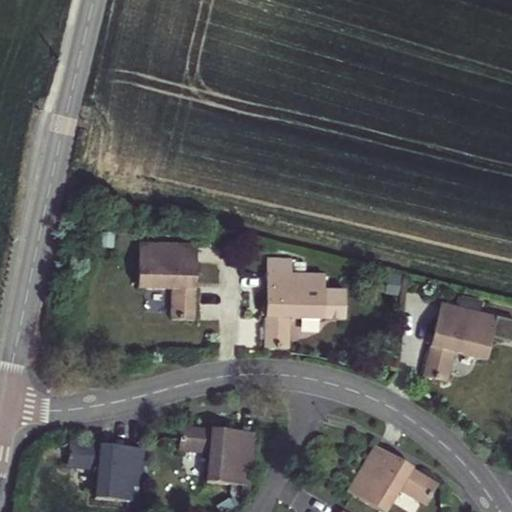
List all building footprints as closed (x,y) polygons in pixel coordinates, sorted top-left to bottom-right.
[(176,292),(174,320),(194,321),(200,248),(145,241),(140,287),(176,292)] [(273,256),(268,344),(291,345),(292,319),(324,320),(324,321),(345,322),(347,292),(326,291),(327,271),(292,270),(292,257),(273,256)] [(511,321),(442,307),(425,380),(450,385),(457,355),(489,362),(493,339),(511,343),(511,321)] [(208,482),(256,485),(259,438),(184,432),(183,454),(210,457),(208,482)] [(143,506),(148,454),(73,448),(71,471),(98,473),(95,502),(143,506)] [(378,450),(353,492),(384,511),(385,511),(403,484),(434,502),(442,489),(378,450)]
